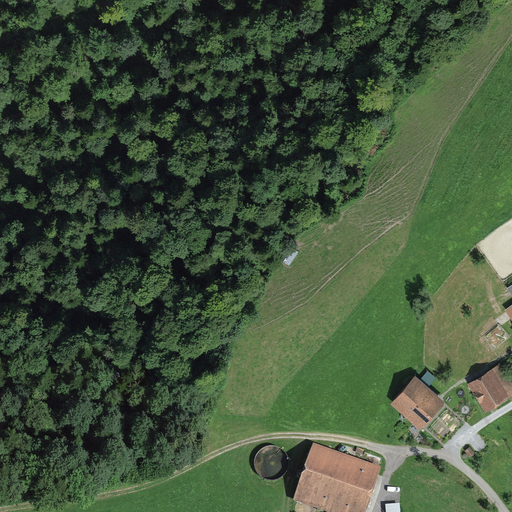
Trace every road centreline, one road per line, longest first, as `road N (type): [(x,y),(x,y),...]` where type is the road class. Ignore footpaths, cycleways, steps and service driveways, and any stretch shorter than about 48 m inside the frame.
road 1 (track): [(0,494),(133,481),(235,445),(278,439),(396,456)]
road 2 (track): [(117,0),(38,104),(0,124)]
